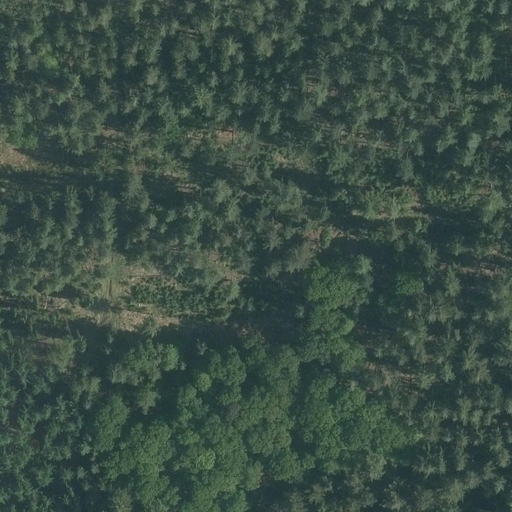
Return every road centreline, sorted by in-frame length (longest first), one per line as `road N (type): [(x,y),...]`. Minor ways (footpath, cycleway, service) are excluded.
road 1 (track): [(117,0),(100,511)]
road 2 (track): [(253,511),(307,463),(349,440),(511,420)]
